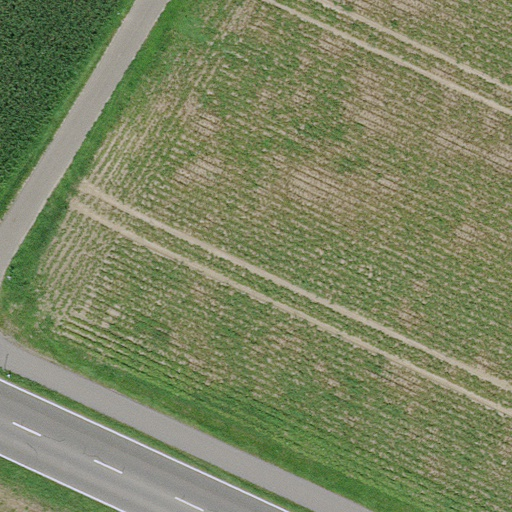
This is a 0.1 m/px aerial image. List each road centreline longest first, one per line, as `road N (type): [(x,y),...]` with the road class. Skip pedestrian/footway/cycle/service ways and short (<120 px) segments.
road 1 (track): [(0,285),(165,0)]
road 2 (primary): [(0,413),(212,511)]
